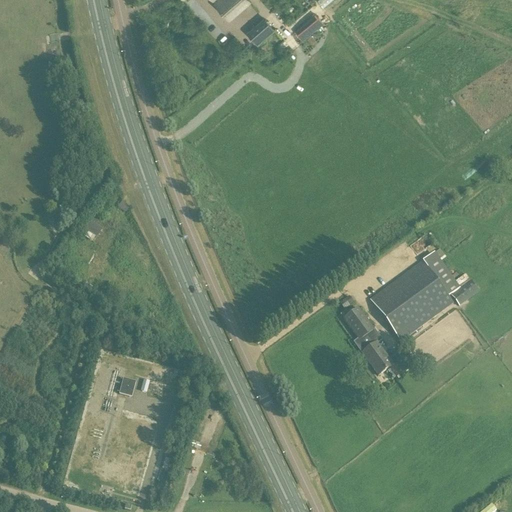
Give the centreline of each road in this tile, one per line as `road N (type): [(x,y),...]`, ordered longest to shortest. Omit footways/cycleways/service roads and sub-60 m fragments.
road 1 (unclassified): [(319,511),(180,208),(117,0)]
road 2 (primary): [(291,511),(131,151),(93,0)]
road 3 (track): [(59,230),(36,276),(80,310),(84,325),(41,500)]
road 4 (track): [(64,0),(111,171),(50,246)]
road 5 (track): [(172,137),(291,60)]
